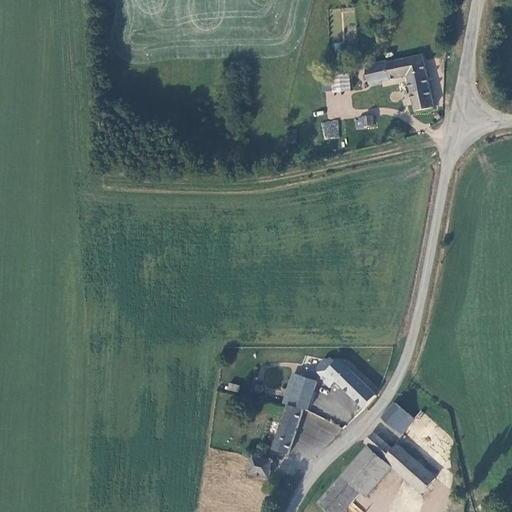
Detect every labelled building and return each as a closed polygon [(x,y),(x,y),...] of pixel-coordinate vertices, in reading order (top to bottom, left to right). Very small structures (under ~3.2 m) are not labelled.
[(433,108),(422,55),(395,61),(396,59),(395,56),(393,54),(390,54),(387,57),(387,60),(389,62),(368,67),(369,75),(363,77),(363,82),(369,80),(371,85),(407,76),(415,112),(433,108)] [(350,91),(350,71),(333,70),(332,91),(350,91)] [(371,106),(354,108),(355,120),(364,119),(373,117),(371,106)] [(366,128),(375,127),(373,117),(364,119),(366,128)] [(358,136),(358,140),(378,137),(376,127),(375,127),(366,128),(362,129),(363,134),(358,136)] [(366,410),(378,396),(350,369),(348,370),(339,362),(327,363),(318,372),(332,387),(339,381),(366,410)] [(303,409),(308,410),(318,381),(298,375),(288,405),(303,409)] [(227,389),(237,392),(239,385),(228,382),(227,389)] [(382,419),(402,436),(414,420),(396,403),(382,419)] [(303,409),(288,405),(273,450),(287,455),(303,409)] [(374,433),(364,442),(369,447),(344,477),(362,493),(368,498),(393,468),(389,464),(390,463),(386,459),(394,450),(374,433)] [(398,445),(394,450),(386,459),(390,463),(389,464),(393,468),(423,494),(436,478),(398,445)] [(251,474),(269,478),(273,461),(253,457),(251,474)] [(344,477),(320,505),(328,511),(345,511),(362,493),(344,477)]
